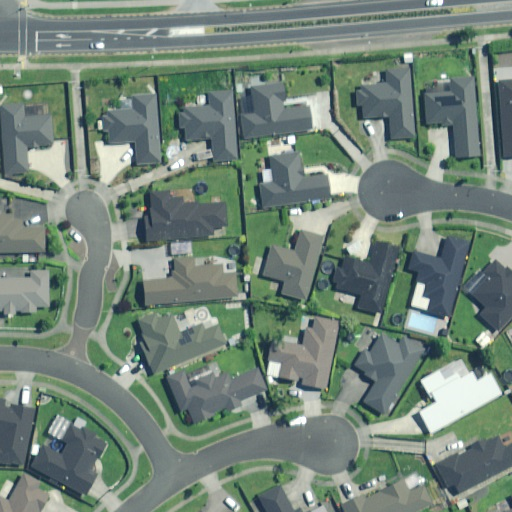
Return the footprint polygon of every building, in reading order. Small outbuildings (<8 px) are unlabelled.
[(409,69),(386,70),(386,85),(357,86),(358,107),(363,106),(363,119),(389,118),(390,141),(413,139),(409,69)] [(478,157),(474,78),(449,80),(450,93),(425,95),(427,126),(453,125),(455,158),(478,157)] [(511,80),(498,81),(504,158),(511,156),(511,80)] [(243,139),(270,136),(271,149),(294,147),(293,133),(311,131),(309,106),(283,109),(283,103),(286,103),(284,84),(281,84),(251,87),(253,114),(241,116),(243,139)] [(209,107),(182,109),(183,112),(178,112),(179,128),(184,127),(185,142),(211,140),(213,163),(236,161),(231,91),(208,93),(209,107)] [(105,107),(106,120),(98,121),(99,134),(107,133),(109,146),(135,143),(137,166),(161,164),(155,95),(119,99),(120,106),(105,107)] [(26,147),(52,146),(49,103),(0,106),(5,175),(28,173),(26,147)] [(303,178),(299,153),(269,157),(273,183),(260,185),(264,209),(331,199),(327,175),(303,178)] [(171,255),(191,254),(191,238),(226,237),(226,228),(225,203),(182,204),(182,198),(170,199),(169,191),(151,192),(152,218),(145,218),(145,242),(171,241),(171,255)] [(0,253),(46,253),(46,228),(21,229),(21,214),(0,214),(0,253)] [(272,279),(269,291),(306,301),(323,237),(299,231),(294,252),(271,246),(267,260),(258,258),(253,273),(272,279)] [(469,243),(448,237),(441,260),(414,252),(409,270),(419,273),(416,284),(424,287),(421,298),(430,300),(426,312),(448,318),(469,243)] [(320,276),(334,279),(333,284),(337,284),(333,302),(359,307),(358,311),(362,312),(381,316),(397,246),(377,242),(373,262),(343,256),(341,267),(337,266),(323,263),(320,276)] [(224,267),(224,263),(216,264),(215,256),(172,260),(174,278),(143,281),(146,305),(238,297),(235,266),(224,267)] [(480,316),(491,327),(486,333),(484,331),(475,340),(484,349),(498,334),(496,332),(511,314),(511,271),(507,267),(504,269),(496,261),(467,291),(487,309),(480,316)] [(3,315),(15,315),(15,311),(21,311),(21,314),(36,314),(36,307),(49,307),(50,272),(32,271),(32,279),(0,278),(0,311),(4,311),(3,315)] [(159,320),(155,313),(135,321),(145,343),(139,345),(152,376),(226,346),(218,325),(206,329),(204,323),(180,333),(173,315),(159,320)] [(339,323),(315,317),(312,330),(306,329),(302,347),(274,341),(267,375),(302,382),(302,385),(326,390),(339,323)] [(354,366),(364,372),(362,375),(376,384),(364,403),(384,415),(424,350),(404,338),(399,345),(382,335),(370,354),(364,350),(354,366)] [(193,424),(224,411),(225,415),(243,407),(242,404),(267,393),(257,368),(231,379),(229,373),(216,378),(214,373),(194,382),(196,386),(191,388),(183,371),(166,378),(181,413),(187,411),(193,424)] [(476,381),(472,373),(461,379),(458,373),(444,380),(439,371),(419,382),(429,400),(432,398),(435,403),(432,405),(419,412),(431,433),(501,394),(489,373),(476,381)] [(3,407),(3,403),(4,401),(0,400),(0,462),(23,467),(33,408),(10,405),(9,408),(3,407)] [(107,445),(58,418),(49,435),(68,446),(62,457),(43,446),(32,467),(85,497),(99,472),(93,469),(107,445)] [(511,445),(504,449),(498,437),(458,456),(457,454),(435,465),(448,490),(455,486),(459,494),(511,467),(511,445)] [(46,485),(25,473),(9,502),(0,497),(0,511),(40,511),(50,495),(43,491),(46,485)] [(410,494),(403,479),(343,508),(345,511),(417,511),(433,505),(424,487),(410,494)] [(293,511),(279,485),(258,496),(266,511),(301,511),(300,509),(293,511)]
